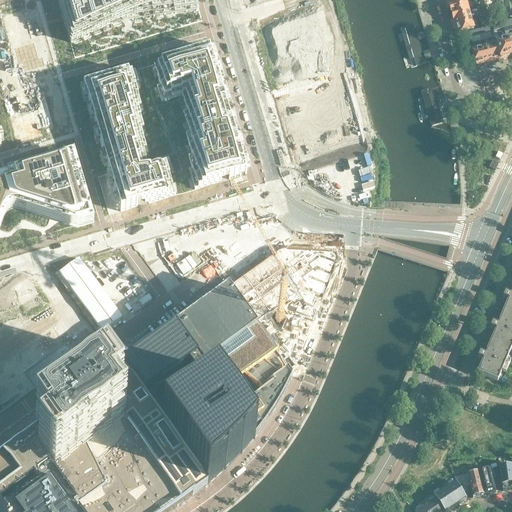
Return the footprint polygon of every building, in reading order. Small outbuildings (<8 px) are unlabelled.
[(70,43),(71,43),(101,29),(106,27),(113,25),(118,23),(123,22),(121,18),(126,17),(130,16),(131,20),(140,19),(155,17),(171,14),(191,11),(197,10),(198,10),(197,8),(194,0),(58,0),(59,2),(59,5),(70,43)] [(261,0),(262,1),(266,67),(298,58),(297,56),(304,54),(304,56),(329,49),(323,32),(320,33),(316,17),(312,18),(308,3),(304,4),(302,0),(261,0)] [(468,9),(465,0),(462,0),(445,5),(447,10),(449,9),(450,14),(468,9)] [(471,19),(468,9),(450,14),(452,20),(450,20),(451,24),(471,19)] [(474,29),(471,19),(451,24),(453,29),(455,28),(456,34),(466,31),(474,29)] [(22,21),(9,25),(21,66),(34,62),(22,21)] [(511,57),(511,56),(508,41),(495,44),(500,61),(511,58),(511,57)] [(500,61),(495,44),(484,47),(489,64),(500,61)] [(432,84),(423,47),(409,50),(419,87),(432,84)] [(489,64),(484,47),(472,51),(476,66),(478,67),(489,64)] [(181,57),(154,65),(154,66),(157,77),(160,86),(156,87),(159,97),(161,102),(181,96),(182,98),(183,100),(183,101),(183,102),(186,112),(183,113),(186,123),(189,134),(185,135),(188,145),(191,155),(188,156),(191,167),(194,177),(191,178),(190,178),(194,189),(194,190),(217,184),(214,173),(219,171),(225,170),(228,180),(246,175),(244,168),(241,159),(241,157),(239,153),(239,150),(237,144),(234,135),(233,132),(231,123),(228,114),(224,101),(222,94),(222,92),(219,83),(218,80),(218,78),(216,73),(215,71),(215,68),(212,59),(209,50),(209,49),(192,54),(193,57),(191,58),(189,58),(189,56),(182,58),(181,57)] [(119,211),(120,212),(137,207),(135,200),(140,199),(146,197),(148,204),(175,196),(175,195),(175,194),(172,184),(169,175),(172,174),(169,163),(168,159),(147,165),(147,163),(147,162),(146,161),(146,159),(143,149),(146,148),(143,138),(140,127),(143,126),(140,116),(137,105),(141,104),(138,94),(135,86),(135,84),(138,83),(135,72),(135,70),(112,77),(112,79),(107,80),(107,82),(104,83),(102,84),(101,80),(83,86),(83,87),(85,92),(86,96),(87,102),(89,108),(90,109),(90,111),(92,117),(92,118),(95,128),(95,129),(97,134),(98,138),(100,143),(102,153),(103,154),(104,160),(106,164),(107,169),(109,175),(111,180),(113,189),(117,201),(119,211)] [(341,79),(275,99),(293,161),(360,142),(341,79)] [(29,85),(16,89),(30,140),(43,137),(29,85)] [(436,95),(428,98),(434,118),(442,115),(436,95)] [(0,226),(4,215),(6,213),(7,211),(9,210),(11,209),(13,209),(16,208),(17,209),(50,219),(55,221),(62,223),(72,226),(73,226),(75,227),(77,227),(80,227),(93,222),(74,155),(7,175),(0,177),(0,226)] [(495,171),(498,164),(493,161),(489,168),(495,171)] [(214,173),(217,184),(228,180),(225,170),(219,171),(214,173)] [(140,199),(135,200),(137,207),(148,204),(146,197),(140,199)] [(289,245),(234,285),(298,372),(346,248),(289,245)] [(79,261),(59,276),(101,334),(121,319),(79,261)] [(289,383),(291,381),(292,378),(228,290),(174,329),(216,386),(254,439),(257,436),(266,423),(268,421),(269,419),(271,416),(272,414),(274,411),(275,410),(276,409),(276,408),(277,407),(278,405),(279,403),(280,401),(281,399),(282,398),(284,395),(285,392),(287,389),(288,386),(289,383)] [(511,290),(510,296),(504,294),(502,299),(507,302),(502,314),(511,317),(511,290)] [(511,346),(511,317),(502,314),(497,326),(492,324),(490,329),(495,331),(490,344),(510,352),(511,346)] [(167,334),(120,366),(164,425),(208,486),(214,480),(219,475),(224,471),(226,469),(229,466),(232,463),(238,457),(244,451),(249,445),(254,439),(216,386),(174,329),(167,334)] [(501,372),(506,361),(510,352),(490,344),(485,356),(479,354),(477,359),(482,361),(477,374),(497,382),(501,372)] [(506,361),(501,372),(505,374),(506,373),(510,363),(506,361)] [(33,430),(0,453),(0,511),(171,511),(208,486),(164,425),(120,366),(105,378),(41,424),(33,430)] [(510,466),(499,468),(500,481),(501,487),(502,492),(511,490),(511,474),(511,475),(510,466)] [(484,496),(478,472),(477,468),(465,471),(465,472),(472,498),(484,496)] [(490,469),(478,472),(484,496),(495,493),(494,489),(493,483),(490,469)] [(500,481),(493,483),(494,489),(501,487),(500,481)] [(454,483),(433,497),(435,500),(417,511),(448,511),(466,500),(454,483)]
